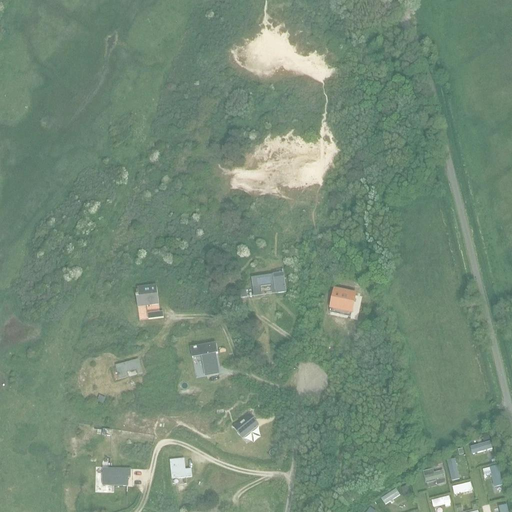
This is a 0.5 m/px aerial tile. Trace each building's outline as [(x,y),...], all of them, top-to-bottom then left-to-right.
[(261,295),(260,287),(271,285),(271,286),(275,285),(276,293),(286,292),(283,275),(274,276),(252,279),(254,296),(261,295)] [(138,296),(136,296),(138,307),(159,304),(156,286),(137,289),(138,296)] [(329,309),(353,314),(357,293),(334,288),(329,309)] [(218,374),(215,354),(217,353),(216,343),(190,348),(192,358),(205,356),(208,368),(205,369),(206,376),(218,374)] [(116,366),(119,380),(128,377),(127,372),(136,370),(138,375),(142,373),(138,360),(116,366)] [(100,396),(97,401),(103,404),(105,398),(100,396)] [(242,421),(234,427),(243,439),(251,432),(259,426),(249,415),(242,421)] [(490,443),(470,449),(472,456),(492,451),(490,443)] [(170,461),(172,479),(175,479),(191,477),(191,470),(185,471),(184,460),(173,461),(170,461)] [(103,470),(103,477),(103,486),(127,486),(128,477),(130,477),(130,470),(118,470),(109,470),(103,470)] [(443,473),(425,478),(426,484),(444,480),(443,473)] [(408,485),(401,487),(403,493),(410,491),(408,485)] [(470,485),(452,489),(454,496),(472,492),(470,485)] [(401,494),(397,489),(381,499),(384,505),(401,494)] [(449,498),(431,502),(433,509),(451,504),(449,498)]
